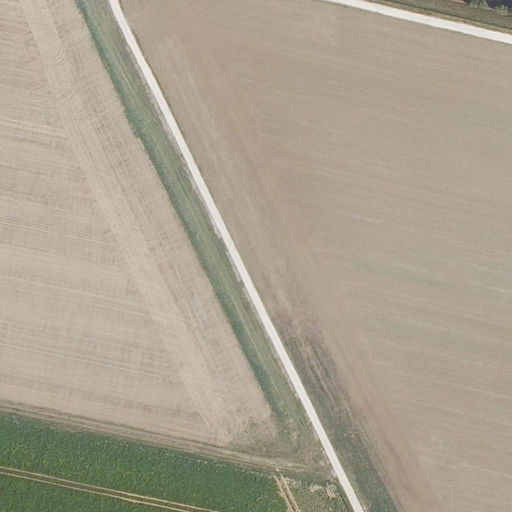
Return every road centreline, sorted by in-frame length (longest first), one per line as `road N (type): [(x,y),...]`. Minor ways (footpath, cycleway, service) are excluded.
road 1 (track): [(359,511),(108,0)]
road 2 (track): [(0,408),(345,482)]
road 3 (track): [(351,0),(511,38)]
